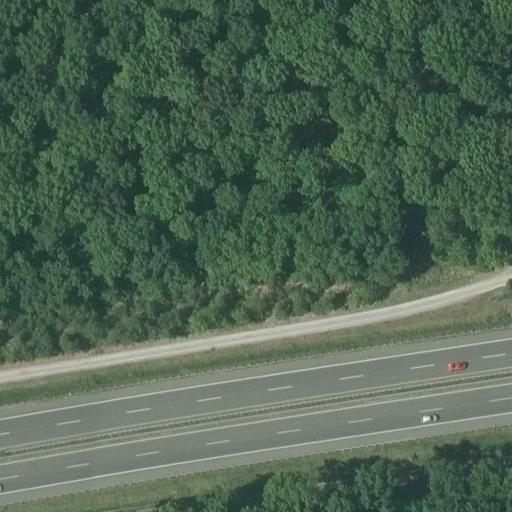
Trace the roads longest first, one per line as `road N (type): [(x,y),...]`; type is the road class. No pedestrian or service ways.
road 1 (track): [(511,279),(384,318),(0,379)]
road 2 (motorway): [(511,357),(0,439)]
road 3 (motorway): [(0,483),(511,402)]
road 4 (tertiary): [(212,511),(511,467)]
road 5 (track): [(511,127),(493,0)]
